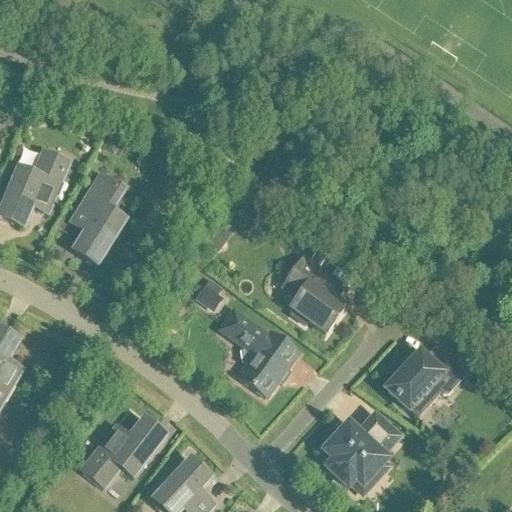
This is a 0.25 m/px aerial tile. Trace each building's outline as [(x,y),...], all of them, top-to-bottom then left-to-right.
[(237,89),(245,67),(230,62),(222,84),(237,89)] [(30,116),(32,132),(45,131),(42,115),(30,116)] [(0,220),(0,223),(23,233),(31,212),(47,219),(54,202),(57,204),(64,187),(61,186),(69,167),(52,160),(51,162),(44,159),(34,183),(18,176),(0,220)] [(115,193),(117,191),(102,181),(91,199),(88,197),(79,212),(81,214),(72,229),(86,238),(74,257),(96,271),(123,228),(109,219),(122,197),(115,193)] [(316,255),(310,264),(320,271),(326,262),(316,255)] [(344,313),(334,306),(343,294),(303,265),(283,293),(298,304),(290,314),(294,316),(291,320),(305,330),(307,326),(326,339),(344,313)] [(194,306),(212,319),(222,305),(204,292),(194,306)] [(238,385),(264,403),(297,358),(271,339),(268,344),(234,319),(221,336),(244,353),(241,357),(243,369),(247,372),(238,385)] [(0,410),(2,407),(5,409),(14,393),(11,392),(20,376),(6,368),(17,348),(0,338),(0,410)] [(386,396),(408,416),(421,402),(427,408),(431,407),(440,398),(442,401),(448,400),(466,380),(435,352),(424,364),(419,360),(417,362),(411,357),(402,367),(401,366),(391,377),(398,383),(386,396)] [(331,470),(327,474),(347,494),(355,485),(362,492),(385,466),(381,462),(397,444),(374,424),(358,442),(347,432),(333,448),(330,444),(317,458),(331,470)] [(94,463),(81,479),(95,491),(97,488),(103,493),(119,473),(132,484),(164,443),(143,427),(129,445),(116,435),(105,449),(102,447),(91,461),(94,463)] [(161,493),(164,495),(151,509),(154,511),(212,511),(215,510),(204,499),(202,501),(197,497),(209,485),(190,467),(176,482),(174,480),(161,493)]
